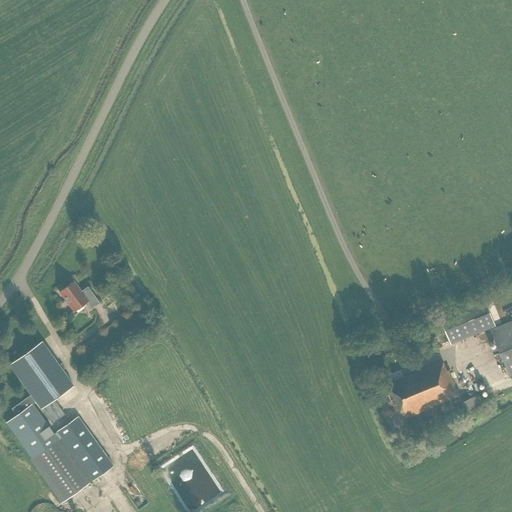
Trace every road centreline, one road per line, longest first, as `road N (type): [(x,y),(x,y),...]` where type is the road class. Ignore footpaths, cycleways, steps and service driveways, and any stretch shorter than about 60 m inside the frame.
road 1 (unclassified): [(0,306),(168,0)]
road 2 (track): [(114,456),(173,432),(205,439),(256,511)]
